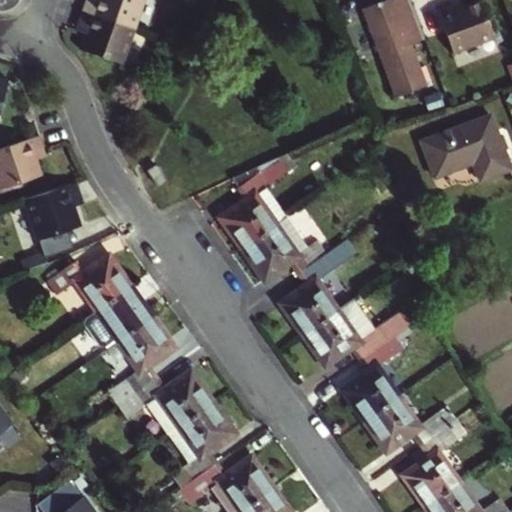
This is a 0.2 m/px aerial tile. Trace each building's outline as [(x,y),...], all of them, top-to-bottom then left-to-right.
[(83,0),(81,8),(134,27),(142,0),(83,0)] [(402,32),(390,0),(365,0),(363,1),(377,41),(402,32)] [(390,0),(402,32),(377,41),(395,90),(424,79),(410,38),(423,34),(410,0),(390,0)] [(452,3),(436,9),(452,50),(493,35),(480,0),(455,9),(452,3)] [(88,23),(86,30),(80,47),(122,61),(134,27),(81,8),(77,19),(88,23)] [(88,23),(77,19),(75,26),(86,30),(88,23)] [(0,102),(8,80),(0,77),(0,102)] [(488,114),(420,141),(433,175),(471,161),(478,178),(508,166),(488,114)] [(39,134),(0,146),(0,186),(40,173),(36,158),(33,150),(44,146),(40,133),(39,134)] [(33,150),(36,158),(47,155),(44,146),(33,150)] [(244,202),(221,219),(241,247),(287,214),(288,213),(268,185),(293,168),(283,155),(228,180),(234,189),(244,202)] [(155,162),(146,167),(155,184),(164,179),(155,162)] [(78,180),(24,198),(38,241),(80,225),(73,204),(72,198),(83,194),(78,180)] [(85,200),(83,194),(72,198),(73,204),(85,200)] [(241,247),(262,277),(286,260),(296,273),(326,252),(316,238),(310,242),(289,212),(288,213),(287,214),(241,247)] [(282,305),(303,334),(339,307),(318,278),(355,252),(345,238),(326,252),(296,273),(306,287),(282,305)] [(96,308),(132,283),(110,252),(85,269),(76,256),(46,276),(57,291),(75,278),(96,308)] [(117,337),(153,311),(132,283),(96,308),(84,316),(102,341),(114,333),(117,337)] [(303,334),(323,362),(347,345),(357,359),(381,341),(387,337),(378,325),(376,326),(368,314),(361,306),(348,301),(339,307),(303,334)] [(174,341),(153,311),(117,337),(138,366),(120,378),(130,392),(135,389),(159,372),(150,359),(174,341)] [(343,390),(363,418),(399,393),(379,364),(391,356),(381,341),(357,359),(366,372),(343,390)] [(193,368),(169,385),(159,372),(135,389),(145,403),(158,394),(179,424),(215,398),(193,368)] [(363,418),(385,449),(409,432),(417,443),(440,427),(432,416),(421,424),(399,393),(363,418)] [(236,428),(215,398),(179,424),(200,453),(184,466),(192,478),(221,458),(212,445),(236,428)] [(0,443),(20,428),(0,401),(0,443)] [(429,459),(405,476),(425,504),(461,480),(441,451),(458,439),(447,422),(440,427),(417,443),(429,459)] [(202,492),(219,480),(240,509),(275,483),(255,454),(230,471),(221,458),(192,478),(202,492)] [(461,480),(425,504),(430,511),(436,511),(447,505),(468,490),(461,480)] [(295,511),(275,483),(240,509),(242,511),(295,511)] [(436,511),(499,511),(493,502),(482,510),(468,490),(447,505),(436,511)]
